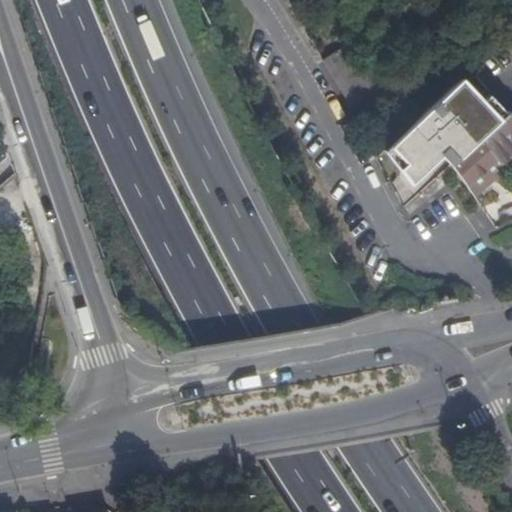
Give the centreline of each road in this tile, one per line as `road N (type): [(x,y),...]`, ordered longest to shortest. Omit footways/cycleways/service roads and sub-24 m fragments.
road 1 (motorway): [(400,511),(268,295),(124,0)]
road 2 (motorway): [(64,0),(177,248),(335,511)]
road 3 (residential): [(508,329),(488,289),(449,248),(397,251),(249,0)]
road 4 (tertiary): [(0,46),(114,407)]
road 5 (secondary): [(124,449),(413,401),(462,384)]
road 6 (secondary): [(424,344),(176,387),(114,407)]
road 7 (secondary): [(0,458),(124,449)]
road 8 (secondary): [(114,407),(0,456)]
